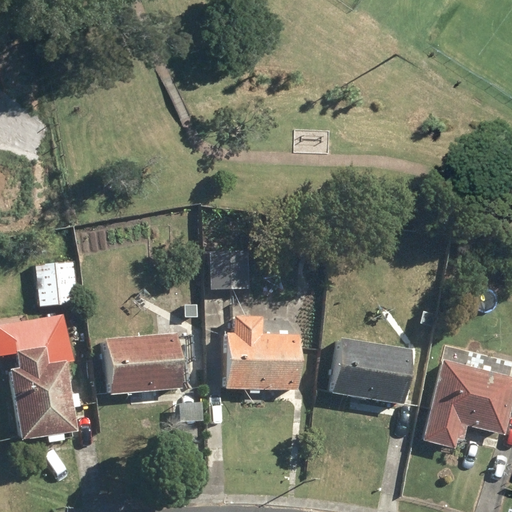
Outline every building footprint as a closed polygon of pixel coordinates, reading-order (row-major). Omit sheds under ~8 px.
[(246,255),(207,254),(207,290),(246,291),(246,255)] [(64,262),(27,267),(33,311),(70,307),(64,262)] [(20,271),(0,273),(0,293),(23,291),(20,271)] [(290,339),(252,339),(253,324),(227,324),(227,339),(214,339),(214,394),(290,394),(290,339)] [(168,337),(96,343),(100,403),(173,397),(168,337)] [(402,352),(332,341),(323,397),(392,409),(402,352)] [(7,356),(9,373),(1,374),(11,445),(37,441),(38,450),(55,448),(54,439),(66,437),(55,366),(38,369),(35,352),(7,356)] [(511,385),(511,383),(433,364),(413,443),(449,452),(455,429),(498,440),(511,385)]
